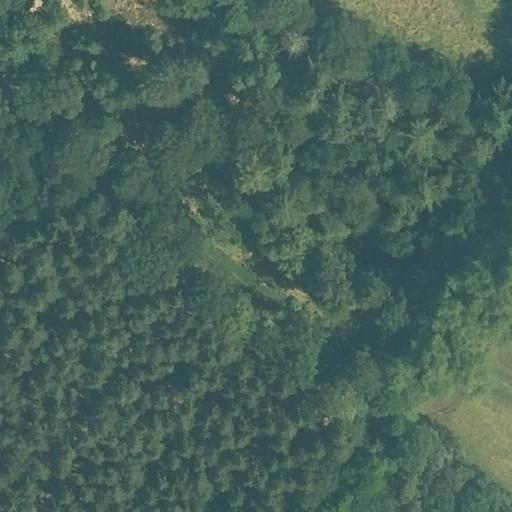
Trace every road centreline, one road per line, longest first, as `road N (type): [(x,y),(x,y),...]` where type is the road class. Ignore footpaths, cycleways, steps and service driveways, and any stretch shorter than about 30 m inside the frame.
road 1 (track): [(0,33),(56,133),(168,232),(399,404)]
road 2 (track): [(325,511),(511,240)]
